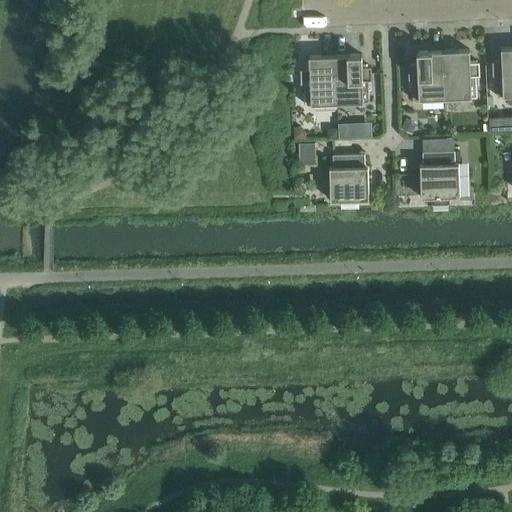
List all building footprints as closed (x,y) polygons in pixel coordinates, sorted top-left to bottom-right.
[(511,95),(511,47),(501,48),(501,61),(492,61),(493,75),(496,75),(497,96),(511,95)] [(470,49),(443,51),(445,99),(477,97),(476,76),(480,76),(479,62),(470,62),(470,49)] [(445,99),(443,51),(417,52),(417,64),(408,65),(409,79),(412,79),(413,100),(445,99)] [(362,54),(335,55),(337,103),(369,102),(369,81),(372,80),(372,67),(362,67),(362,54)] [(337,103),(335,55),(309,56),(310,69),(300,70),(301,83),(305,83),(305,105),(337,103)] [(507,117),(488,118),(489,133),(508,132),(507,117)] [(406,119),(401,129),(411,134),(416,124),(406,119)] [(355,124),(338,124),(339,129),(339,139),(355,138),(355,124)] [(339,129),(327,130),(328,140),(339,139),(339,129)] [(423,174),(420,174),(421,197),(432,197),(433,203),(448,203),(448,196),(460,196),(459,163),(455,163),(455,151),(423,152),(423,174)] [(330,167),(331,200),(342,199),(342,206),(358,206),(358,199),(369,198),(368,175),(365,175),(365,153),(333,154),(333,167),(330,167)]
